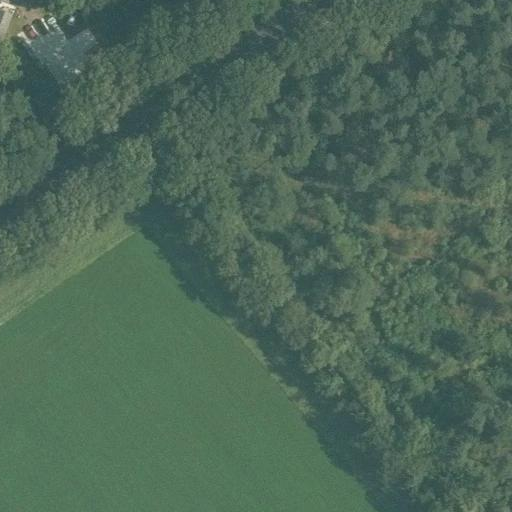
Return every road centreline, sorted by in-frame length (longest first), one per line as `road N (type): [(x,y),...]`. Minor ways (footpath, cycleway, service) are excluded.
road 1 (secondary): [(0,218),(319,0)]
road 2 (track): [(115,139),(85,108),(0,161)]
